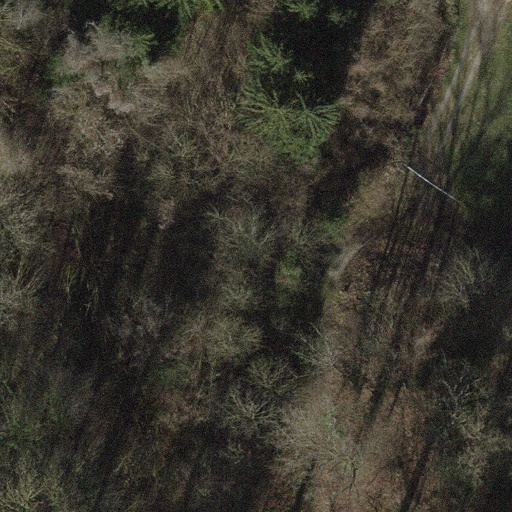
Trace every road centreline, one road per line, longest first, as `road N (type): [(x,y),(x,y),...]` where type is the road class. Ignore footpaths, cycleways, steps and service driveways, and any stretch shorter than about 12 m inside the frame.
road 1 (track): [(426,198),(344,237),(321,278),(309,511)]
road 2 (track): [(492,5),(426,198),(467,237),(511,252)]
